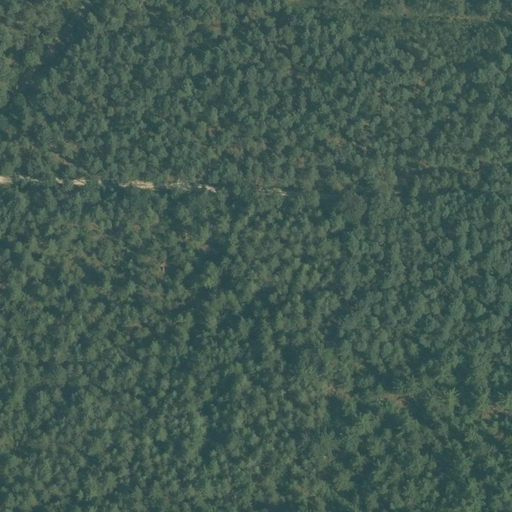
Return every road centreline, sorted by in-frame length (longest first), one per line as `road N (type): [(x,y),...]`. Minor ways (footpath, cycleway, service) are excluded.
road 1 (track): [(511,189),(393,202),(0,178)]
road 2 (track): [(0,120),(96,0)]
